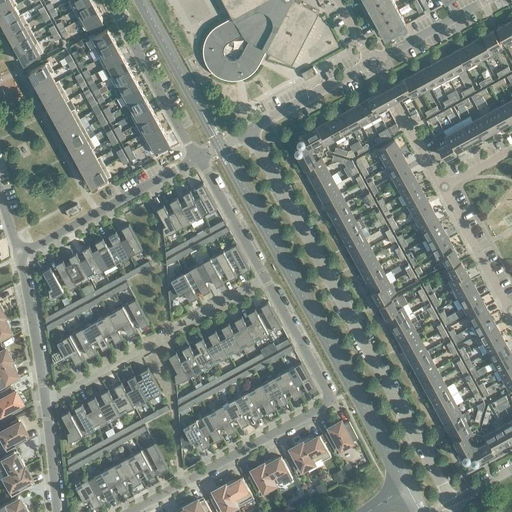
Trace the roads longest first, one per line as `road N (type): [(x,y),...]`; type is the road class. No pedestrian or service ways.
road 1 (unclassified): [(451,503),(249,130)]
road 2 (residential): [(130,511),(327,401),(267,280)]
road 3 (residential): [(43,395),(267,280)]
road 4 (residential): [(20,253),(201,155)]
road 5 (residential): [(201,155),(111,0)]
road 6 (residential): [(445,188),(373,62)]
road 7 (residential): [(43,395),(20,253)]
road 8 (unclassified): [(249,130),(373,62)]
road 9 (residential): [(267,280),(201,155)]
road 10 (residential): [(511,311),(445,188)]
road 11 (unclassified): [(373,62),(487,0)]
